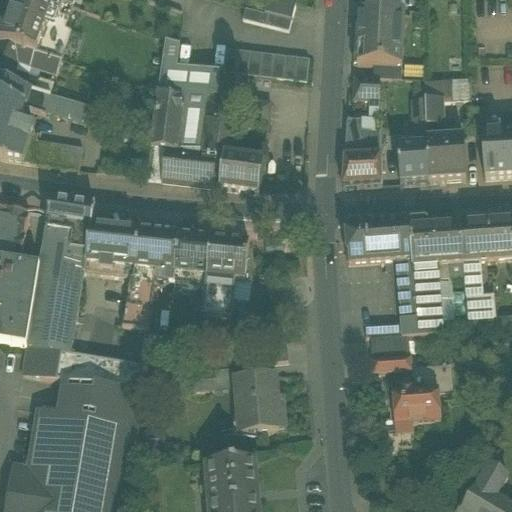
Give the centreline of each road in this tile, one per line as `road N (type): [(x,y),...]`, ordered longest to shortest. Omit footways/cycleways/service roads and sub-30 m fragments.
road 1 (residential): [(0,181),(146,204),(325,213)]
road 2 (residential): [(339,511),(325,213)]
road 3 (residential): [(336,0),(325,213)]
road 4 (residential): [(325,213),(511,205)]
